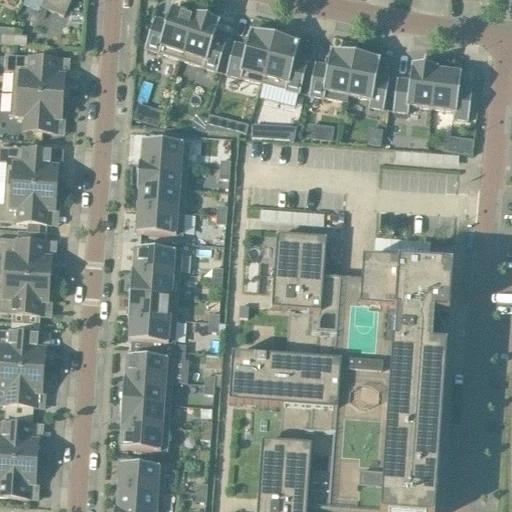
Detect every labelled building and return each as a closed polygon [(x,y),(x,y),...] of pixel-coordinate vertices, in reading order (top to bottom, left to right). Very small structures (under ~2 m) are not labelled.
[(24,0),(24,1),(25,1),(25,0),(38,0),(43,2),(40,9),(63,19),(71,0),(24,0)] [(188,38),(195,16),(193,16),(193,17),(193,18),(171,11),(170,10),(166,24),(155,20),(154,20),(143,52),(156,56),(180,63),(188,38)] [(216,75),(226,43),(225,43),(214,40),(219,25),(219,24),(195,16),(188,38),(180,63),(203,71),(216,75)] [(262,87),(274,39),(251,33),(249,33),(249,34),(245,49),(234,46),(234,45),(233,45),(225,78),(237,81),(262,87)] [(0,46),(25,48),(26,39),(0,37),(0,36),(0,46)] [(298,97),(307,64),(306,64),(305,64),(294,61),(298,47),(299,45),(297,45),(274,39),(262,87),(286,93),(298,97)] [(314,66),(308,99),(323,102),(323,101),(345,105),(346,98),(354,57),(331,52),(329,52),(329,53),(326,68),(315,66),(314,66)] [(382,113),(389,80),(387,80),(376,78),(379,63),(380,62),(377,61),(354,57),(346,98),(368,103),(367,110),(382,113)] [(11,96),(62,100),(63,77),(60,77),(61,62),(4,58),(3,75),(12,75),(11,96)] [(433,92),(436,70),(410,67),(410,68),(408,83),(397,82),(397,81),(396,81),(391,114),(407,116),(408,109),(430,112),(433,92)] [(437,70),(436,70),(433,92),(430,112),(452,115),(452,122),(467,124),(471,91),(470,90),(470,91),(458,89),(460,75),(459,75),(459,76),(436,73),(436,71),(437,71),(437,70)] [(60,122),(62,100),(11,96),(9,118),(25,120),(24,134),(55,137),(57,122),(60,122)] [(146,111),(142,125),(157,130),(161,116),(146,111)] [(195,118),(191,130),(202,133),(206,121),(195,118)] [(272,129),(271,142),(288,143),(289,130),(272,129)] [(320,129),(319,143),(330,144),(331,130),(320,129)] [(459,142),(458,156),(470,157),(472,143),(459,142)] [(187,170),(189,146),(142,143),(141,144),(142,144),(140,166),(139,166),(138,165),(138,167),(187,170)] [(4,187),(55,191),(57,169),(53,168),(54,154),(0,149),(0,166),(5,167),(4,187)] [(229,173),(230,164),(219,164),(219,173),(229,173)] [(185,193),(187,170),(138,167),(136,190),(185,193)] [(228,183),(229,173),(219,173),(218,182),(228,183)] [(53,213),(55,191),(4,187),(2,208),(0,208),(0,224),(49,228),(50,213),(53,213)] [(184,216),(185,193),(136,190),(136,191),(137,191),(139,191),(137,213),(184,216)] [(216,209),(215,218),(226,219),(226,210),(216,209)] [(182,240),(184,216),(137,213),(135,235),(135,237),(182,240)] [(225,228),(226,219),(215,218),(215,227),(225,228)] [(231,357),(228,407),(281,411),(279,443),(296,444),(295,448),(269,446),(268,446),(268,447),(261,446),(259,472),(259,473),(257,501),(256,501),(256,502),(257,502),(256,511),(434,511),(436,488),(437,488),(436,488),(438,463),(439,463),(439,462),(437,462),(445,349),(434,348),(433,348),(433,336),(439,336),(440,324),(434,323),(435,317),(437,317),(437,318),(438,319),(438,317),(448,318),(449,301),(450,301),(448,301),(449,295),(450,295),(450,294),(449,294),(449,290),(450,290),(450,289),(449,289),(449,288),(450,288),(450,287),(452,269),(416,266),(394,264),(362,262),(361,282),(337,280),(323,279),(325,242),(276,238),(272,290),(271,290),(271,291),(272,291),(271,309),(270,309),(270,310),(271,310),(271,312),(305,315),(305,318),(288,316),(285,361),(253,359),(253,358),(252,359),(235,358),(235,357),(234,357),(231,357)] [(0,278),(49,282),(50,260),(47,260),(48,245),(0,241),(0,278)] [(330,248),(329,262),(339,263),(340,248),(330,248)] [(179,278),(181,254),(134,251),(134,252),(133,274),(131,274),(131,273),(130,273),(130,275),(179,278)] [(221,281),(222,272),(211,271),(211,281),(221,281)] [(177,301),(179,278),(130,275),(128,297),(177,301)] [(47,305),(49,282),(0,278),(0,316),(42,319),(43,305),(47,305)] [(220,290),(221,281),(211,281),(210,290),(220,290)] [(176,324),(177,301),(128,297),(127,320),(176,324)] [(218,327),(219,318),(208,317),(208,326),(218,327)] [(174,348),(176,324),(127,320),(127,322),(128,322),(128,321),(129,321),(128,343),(127,343),(127,344),(174,348)] [(217,336),(218,327),(208,326),(207,335),(217,336)] [(0,370),(42,374),(44,351),(40,351),(41,336),(0,333),(0,370)] [(173,362),(126,359),(126,360),(127,360),(125,382),(124,381),(122,381),(122,382),(171,386),(173,362)] [(40,396),(42,374),(0,370),(0,408),(36,411),(37,396),(40,396)] [(213,389),(214,380),(204,379),(203,388),(213,389)] [(170,409),(171,386),(122,382),(121,405),(170,409)] [(213,398),(213,389),(203,388),(202,397),(213,398)] [(168,431),(170,409),(121,405),(119,428),(168,431)] [(0,462),(35,465),(37,443),(33,442),(34,428),(0,425),(0,462)] [(210,434),(211,425),(201,425),(200,434),(210,434)] [(166,455),(168,431),(119,428),(119,429),(120,429),(122,429),(120,451),(120,452),(166,455)] [(209,444),(210,434),(200,434),(199,443),(209,444)] [(34,487),(35,465),(0,462),(0,499),(29,502),(30,487),(34,487)] [(164,494),(165,470),(118,466),(118,468),(119,468),(117,490),(164,494)] [(206,497),(206,488),(196,487),(195,496),(206,497)] [(162,511),(164,494),(117,490),(115,511),(114,511),(113,511),(162,511)] [(205,506),(206,497),(195,496),(195,505),(205,506)]
